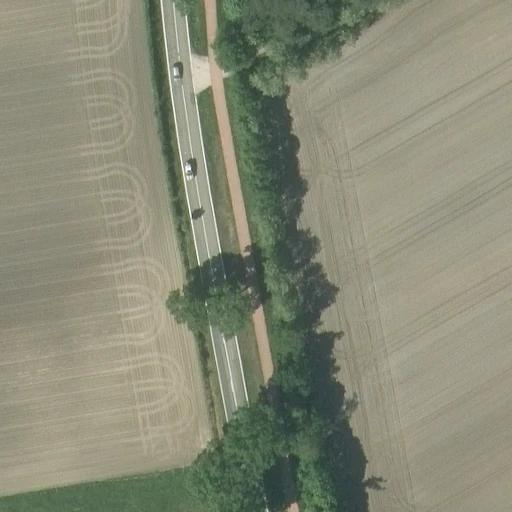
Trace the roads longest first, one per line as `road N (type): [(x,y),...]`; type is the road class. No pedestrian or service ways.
road 1 (primary): [(253,511),(172,0)]
road 2 (track): [(374,0),(242,62),(179,73)]
